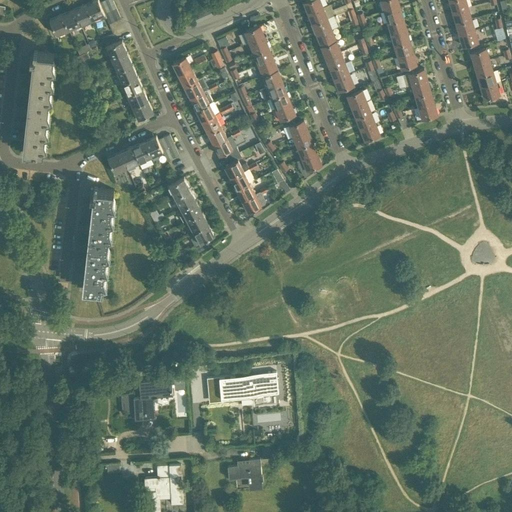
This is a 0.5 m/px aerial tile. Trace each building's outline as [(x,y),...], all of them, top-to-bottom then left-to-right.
[(104,12),(100,1),(99,0),(92,0),(85,3),(92,18),(93,18),(99,15),(101,19),(106,17),(104,13),(105,13),(104,12)] [(110,9),(106,0),(102,0),(100,1),(104,12),(110,9)] [(116,7),(113,0),(106,0),(110,9),(116,7)] [(308,12),(323,6),(320,0),(305,0),(304,1),(308,12)] [(381,0),(384,10),(400,5),(398,0),(381,0)] [(449,0),(453,11),(468,6),(466,0),(449,0)] [(92,18),(85,3),(74,8),(80,23),(81,23),(87,20),(88,22),(94,20),(93,18),(92,18)] [(388,21),(403,17),(400,5),(384,10),(388,21)] [(210,6),(194,14),(197,21),(214,13),(210,6)] [(308,12),(313,23),(327,17),(323,6),(308,12)] [(471,18),(468,6),(453,11),(456,22),(471,18)] [(115,20),(121,18),(116,7),(110,9),(115,20)] [(68,29),(69,28),(75,26),(76,28),(82,25),(81,23),(80,23),(74,8),(61,13),(68,29)] [(108,23),(109,23),(115,20),(110,9),(104,12),(105,13),(104,13),(106,17),(108,23)] [(68,29),(61,13),(50,18),(56,34),(63,31),(64,33),(69,30),(69,28),(68,29)] [(332,28),(327,17),(313,23),(317,34),(332,28)] [(403,17),(388,21),(391,33),(406,28),(403,17)] [(456,22),(459,33),(475,29),(471,18),(456,22)] [(245,30),(250,41),(265,35),(260,24),(245,30)] [(317,34),(321,45),(336,39),(332,28),(317,34)] [(394,44),(410,40),(406,28),(391,33),(394,44)] [(475,29),(459,33),(463,45),(478,41),(475,29)] [(265,35),(250,41),(254,52),(269,46),(265,35)] [(109,51),(112,58),(127,51),(122,39),(105,46),(107,52),(109,51)] [(336,39),(321,45),(326,56),(341,50),(336,39)] [(398,56),(413,51),(410,40),(394,44),(398,56)] [(85,51),(82,45),(77,48),(79,54),(85,51)] [(254,52),(258,63),(273,57),(269,46),(254,52)] [(474,63),(489,58),(486,47),(471,51),(474,63)] [(45,136),(45,133),(50,131),(46,122),(47,118),(51,117),(48,108),(49,98),(53,97),(50,87),(51,84),(55,82),(52,73),(52,69),(57,68),(53,59),(54,52),(37,50),(37,49),(34,49),(34,52),(30,52),(30,57),(34,57),(24,149),(43,151),(44,147),(48,146),(45,136)] [(214,68),(223,64),(217,50),(211,52),(213,57),(210,59),(214,68)] [(232,59),(228,50),(223,52),(227,61),(232,59)] [(345,62),(341,50),(326,56),(330,67),(345,62)] [(89,56),(87,51),(76,56),(80,65),(85,62),(84,59),(89,56)] [(133,63),(127,51),(112,58),(110,58),(113,64),(114,63),(117,69),(117,70),(133,63)] [(413,51),(398,56),(401,67),(416,63),(413,51)] [(205,60),(207,59),(204,54),(194,59),(198,67),(206,63),(205,60)] [(173,62),(178,73),(192,67),(186,55),(178,59),(177,58),(173,60),(174,61),(173,62)] [(273,57),(258,63),(263,74),(278,68),(273,57)] [(489,58),(474,63),(477,74),(493,70),(489,58)] [(349,72),(345,62),(330,67),(334,78),(349,72)] [(120,75),(122,82),(123,82),(138,75),(133,63),(117,70),(117,69),(115,70),(118,76),(120,75)] [(197,79),(192,67),(178,73),(184,85),(197,79)] [(406,85),(412,83),(427,79),(424,67),(405,73),(404,75),(406,85)] [(263,74),(267,86),(282,80),(278,68),(263,74)] [(84,79),(91,76),(88,70),(81,73),(84,79)] [(477,74),(481,86),(496,81),(493,70),(477,74)] [(349,72),(334,78),(339,90),(354,84),(349,72)] [(143,87),(138,75),(123,82),(122,82),(121,82),(123,88),(125,87),(128,93),(128,94),(143,87)] [(203,76),(198,79),(197,79),(184,85),(190,97),(208,88),(208,85),(203,76)] [(415,95),(431,90),(427,79),(412,83),(415,95)] [(286,91),(282,80),(267,86),(272,97),(286,91)] [(496,81),(481,86),(484,97),(500,93),(496,81)] [(243,85),(238,87),(242,96),(247,94),(243,85)] [(148,99),(143,87),(128,94),(128,93),(126,94),(128,100),(130,99),(133,105),(133,106),(148,99)] [(196,109),(209,102),(213,100),(210,93),(211,92),(210,90),(208,88),(190,97),(196,109)] [(347,94),(352,105),(367,100),(362,88),(347,94)] [(419,106),(434,102),(431,90),(415,95),(419,106)] [(291,102),(286,91),(272,97),(276,108),(291,102)] [(251,103),(247,94),(242,96),(246,105),(251,103)] [(150,120),(147,114),(154,111),(148,99),(133,106),(133,105),(131,106),(136,119),(134,120),(137,126),(150,120)] [(371,111),(367,100),(352,105),(356,117),(371,111)] [(202,120),(215,113),(209,102),(196,109),(202,120)] [(223,106),(225,111),(233,107),(231,102),(223,106)] [(291,102),(276,108),(280,119),(295,113),(291,102)] [(422,118),(437,113),(434,102),(419,106),(422,118)] [(360,128),(375,122),(371,111),(356,117),(360,128)] [(400,111),(396,113),(402,127),(409,124),(404,114),(402,115),(400,111)] [(221,124),(215,113),(202,120),(208,131),(221,124)] [(293,135),(308,130),(304,118),(289,124),(293,135)] [(375,122),(360,128),(365,139),(380,133),(375,122)] [(208,131),(213,143),(226,136),(221,124),(208,131)] [(298,147),(313,141),(308,130),(293,135),(298,147)] [(174,144),(170,133),(164,136),(168,146),(174,144)] [(163,150),(163,149),(158,138),(156,135),(144,140),(151,155),(162,150),(163,150)] [(168,146),(164,136),(158,138),(163,149),(168,146)] [(232,148),(226,136),(213,143),(219,154),(223,153),(226,158),(239,151),(236,146),(232,148)] [(151,155),(144,140),(132,145),(139,161),(139,160),(140,162),(141,165),(147,162),(146,160),(152,157),(151,155)] [(298,147),(302,157),(302,158),(317,152),(313,141),(298,147)] [(173,157),(179,155),(174,144),(168,146),(173,157)] [(139,161),(132,145),(120,151),(127,166),(134,163),(134,165),(140,162),(139,160),(139,161)] [(163,150),(162,150),(167,160),(173,157),(168,146),(163,149),(163,150)] [(127,166),(120,151),(108,156),(114,171),(122,168),(123,170),(128,167),(127,166)] [(225,165),(230,176),(243,169),(244,170),(249,168),(249,167),(248,165),(246,161),(241,164),(238,159),(242,157),(239,151),(226,158),(228,163),(225,165)] [(322,163),(317,152),(302,158),(302,157),(297,160),(301,170),(305,176),(312,171),(311,167),(322,163)] [(249,181),(244,170),(243,169),(230,176),(236,187),(249,181)] [(172,189),(175,195),(190,187),(184,176),(167,185),(170,190),(172,189)] [(236,187),(242,199),(255,193),(249,181),(236,187)] [(105,273),(105,269),(110,268),(107,259),(107,255),(111,253),(108,244),(109,235),(114,233),(110,224),(111,220),(115,219),(112,210),(112,206),(117,204),(114,196),(114,189),(97,187),(98,186),(94,185),(94,189),(91,189),(90,194),(94,194),(83,286),(103,288),(104,283),(108,282),(105,273)] [(144,186),(136,190),(139,196),(147,192),(144,186)] [(190,187),(175,195),(173,196),(176,202),(178,201),(181,207),(196,199),(190,187)] [(260,190),(255,193),(242,199),(248,211),(249,210),(250,211),(254,210),(253,209),(265,203),(266,201),(262,192),(260,190)] [(183,221),(186,220),(186,219),(202,210),(196,199),(181,207),(179,208),(182,213),(180,214),(183,221)] [(190,224),(194,230),(208,222),(202,210),(186,219),(186,220),(189,225),(190,224)] [(164,215),(162,211),(159,212),(153,216),(155,220),(164,215)] [(156,221),(159,226),(166,222),(164,218),(156,221)] [(208,222),(194,230),(192,231),(194,235),(191,237),(198,251),(209,245),(206,239),(215,234),(208,222)] [(220,376),(221,394),(237,393),(236,388),(241,388),(241,392),(256,391),(257,405),(279,403),(277,371),(235,375),(235,374),(220,376)] [(140,396),(134,397),(134,393),(121,394),(122,412),(131,411),(131,416),(135,415),(135,417),(156,416),(154,396),(172,395),(171,379),(139,381),(140,396)] [(273,443),(261,444),(262,457),(274,456),(273,443)] [(249,463),(228,465),(229,478),(248,476),(249,488),(263,487),(262,480),(263,480),(263,473),(262,473),(260,457),(249,458),(249,463)] [(107,463),(108,471),(120,471),(119,463),(107,463)] [(158,476),(144,477),(145,487),(147,486),(147,490),(145,490),(146,503),(144,503),(145,509),(146,509),(146,511),(157,511),(156,494),(171,494),(171,503),(183,502),(181,464),(157,465),(158,476)]
